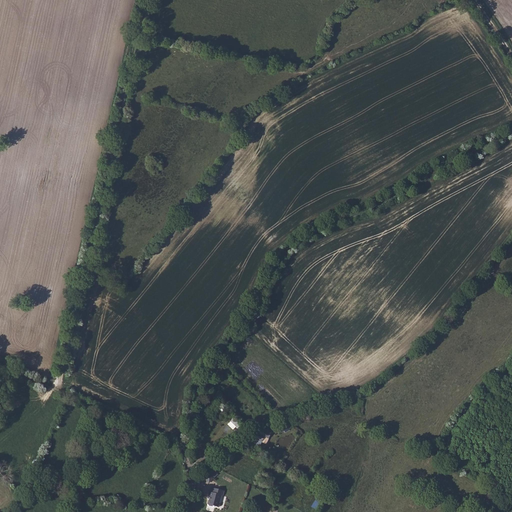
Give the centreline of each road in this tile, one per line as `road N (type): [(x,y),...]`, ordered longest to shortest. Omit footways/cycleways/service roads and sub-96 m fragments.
road 1 (track): [(187,449),(196,391),(286,250),(511,129)]
road 2 (track): [(58,391),(144,0)]
road 3 (track): [(187,449),(0,365)]
